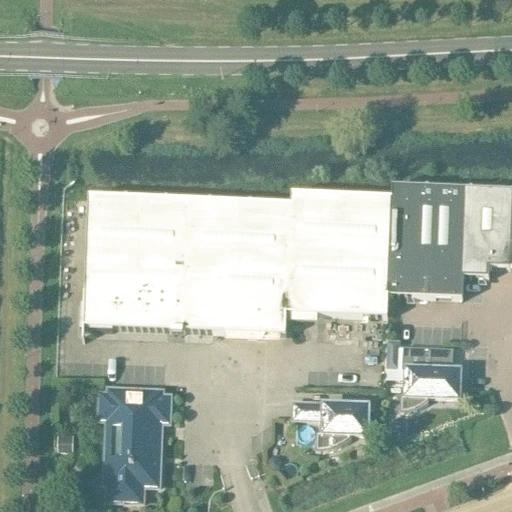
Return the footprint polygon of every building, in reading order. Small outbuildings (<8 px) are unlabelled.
[(462,282),(466,194),(392,191),(392,202),(388,301),(462,304),(463,282),(462,282)] [(509,273),(511,196),(466,194),(462,282),(463,282),(489,283),(489,272),(509,273)] [(388,301),(392,202),(291,198),(290,209),(89,200),(84,309),(81,309),(80,334),(113,335),(113,333),(286,340),(287,318),(387,322),(388,301)] [(399,344),(386,344),(386,372),(398,373),(399,344)] [(459,390),(460,375),(446,374),(446,353),(402,351),(401,374),(406,374),(406,386),(404,386),(404,388),(406,388),(405,400),(400,400),(400,401),(401,401),(401,415),(400,415),(400,417),(404,417),(410,416),(415,414),(419,412),(424,409),(428,406),(428,402),(457,403),(458,390),(459,390)] [(351,443),(351,439),(367,439),(369,393),(324,391),(323,409),(294,408),(293,423),(307,424),(306,455),(315,455),(328,454),(340,450),(351,443)] [(169,428),(170,400),(100,398),(99,425),(106,425),(105,467),(113,468),(112,488),(107,488),(107,489),(108,489),(108,505),(107,505),(107,506),(113,506),(120,505),(126,503),(132,501),(138,498),(143,494),(143,491),(158,491),(159,467),(154,467),(154,455),(160,455),(161,427),(169,428)] [(57,439),(57,455),(71,456),(72,440),(57,439)]
